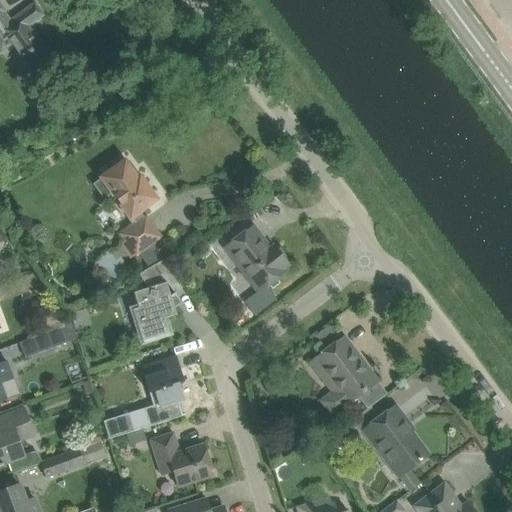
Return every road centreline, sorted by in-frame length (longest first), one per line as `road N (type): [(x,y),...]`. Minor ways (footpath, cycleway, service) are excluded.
road 1 (unclassified): [(191,0),(376,252)]
road 2 (unclassified): [(376,252),(511,433)]
road 3 (residential): [(221,367),(376,252)]
road 4 (residential): [(262,511),(221,367)]
